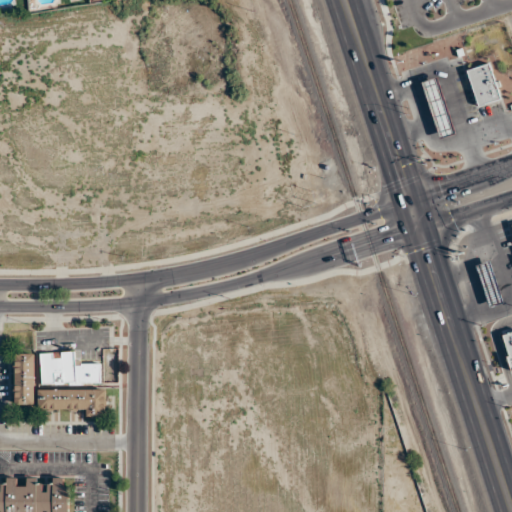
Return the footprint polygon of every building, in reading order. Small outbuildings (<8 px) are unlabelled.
[(466,69),(477,107),(500,100),(490,63),(466,69)] [(455,133),(436,77),(421,82),(439,138),(455,133)] [(475,264),(488,306),(503,302),(489,260),(475,264)] [(41,384),(101,383),(100,361),(77,362),(77,351),(40,352),(41,384)] [(15,404),(36,404),(36,353),(15,353),(15,404)] [(107,389),(38,389),(38,407),(86,407),(86,416),(107,416),(107,389)] [(0,483),(0,511),(2,511),(41,511),(41,509),(48,509),(48,511),(68,511),(68,486),(63,486),(63,477),(26,477),(27,486),(16,486),(16,477),(4,477),(4,483),(0,483)]
